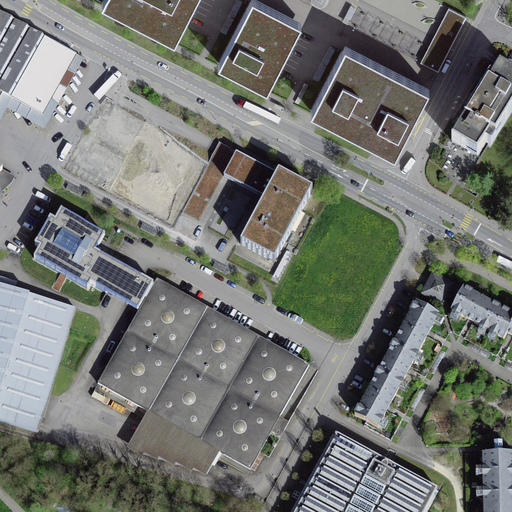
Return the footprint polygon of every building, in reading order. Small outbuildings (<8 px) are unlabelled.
[(103,0),(102,3),(175,40),(195,0),(103,0)] [(249,3),(219,63),(268,88),(299,28),(280,19),(249,3)] [(465,20),(447,11),(420,65),(438,74),(465,20)] [(39,115),(72,56),(0,14),(0,91),(4,93),(39,115)] [(394,154),(426,93),(405,82),(362,60),(342,50),(310,110),(394,154)] [(485,164),(511,121),(511,76),(498,68),(453,143),(485,164)] [(162,111),(128,93),(90,164),(124,182),(148,137),(161,113),(162,111)] [(202,135),(161,113),(148,137),(189,158),(202,135)] [(203,133),(202,135),(189,158),(165,204),(199,222),(224,177),(236,153),(237,151),(203,133)] [(224,177),(265,199),(277,175),(236,153),(224,177)] [(278,173),(277,175),(265,199),(240,244),(274,262),(312,191),(278,173)] [(54,220),(30,263),(75,289),(77,285),(114,306),(134,317),(153,287),(132,276),(89,251),(93,243),(54,220)] [(420,294),(444,307),(458,289),(432,272),(420,294)] [(0,419),(37,430),(73,308),(0,287),(0,419)] [(179,475),(192,451),(250,483),(309,377),(153,287),(134,317),(91,392),(140,421),(120,454),(179,475)] [(511,312),(464,287),(451,311),(470,321),(504,339),(507,334),(511,336),(511,337),(511,312)] [(438,315),(414,302),(353,416),(377,429),(388,409),(408,371),(427,334),(438,315)] [(427,511),(438,493),(336,438),(295,511),(427,511)] [(495,453),(482,453),(483,511),(511,511),(511,452),(502,453),(501,443),(494,443),(495,453)]
